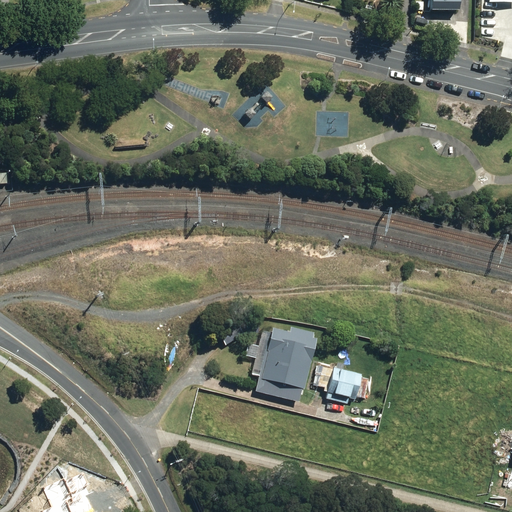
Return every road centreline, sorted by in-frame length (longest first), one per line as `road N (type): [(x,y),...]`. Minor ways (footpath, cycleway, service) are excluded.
road 1 (track): [(0,302),(42,294),(142,317),(238,292),(397,288),(511,320)]
road 2 (secondary): [(151,30),(301,33),(511,83)]
road 3 (residential): [(168,511),(113,420),(0,327)]
road 4 (secondary): [(0,48),(151,30)]
